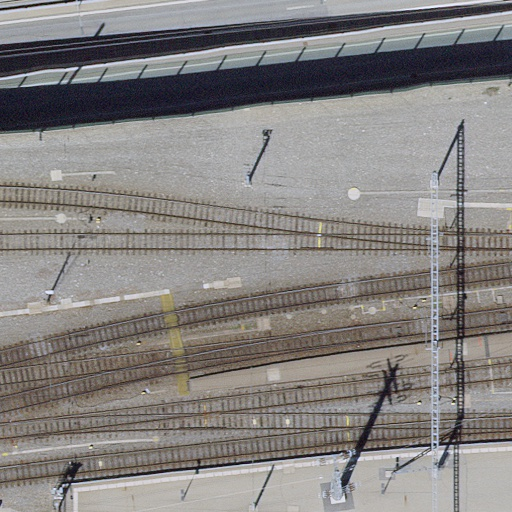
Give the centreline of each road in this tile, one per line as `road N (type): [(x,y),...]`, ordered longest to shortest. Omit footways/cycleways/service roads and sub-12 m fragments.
road 1 (tertiary): [(0,102),(511,41)]
road 2 (primary): [(0,43),(356,0)]
